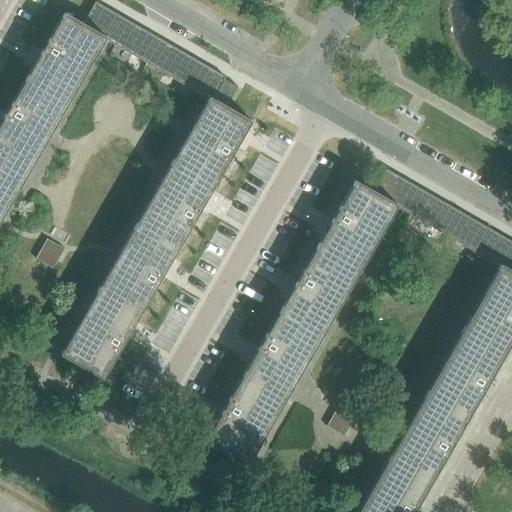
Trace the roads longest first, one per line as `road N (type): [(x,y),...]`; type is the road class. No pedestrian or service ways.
road 1 (residential): [(511,216),(301,86)]
road 2 (residential): [(301,86),(151,0)]
